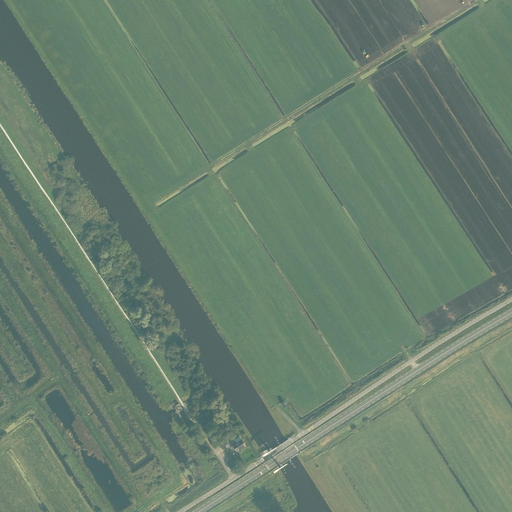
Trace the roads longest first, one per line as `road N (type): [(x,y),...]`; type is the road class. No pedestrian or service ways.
road 1 (primary): [(198,511),(511,312)]
road 2 (unclassified): [(233,478),(511,299)]
